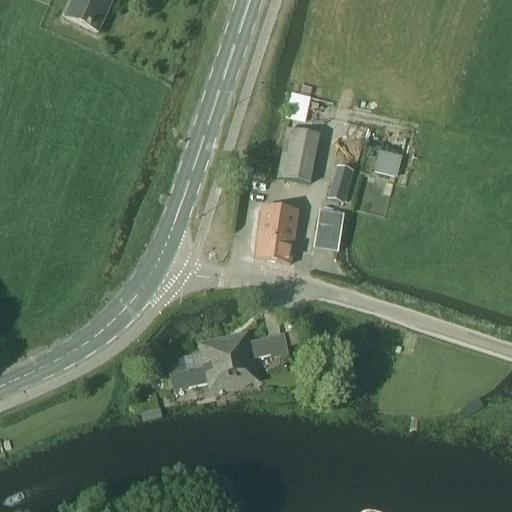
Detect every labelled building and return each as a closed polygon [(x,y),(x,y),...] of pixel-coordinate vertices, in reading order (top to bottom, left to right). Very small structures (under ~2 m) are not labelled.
[(96,36),(112,0),(71,0),(63,20),(96,36)] [(308,186),(317,139),(285,133),(276,180),(308,186)] [(327,201),(343,206),(352,175),(336,170),(327,201)] [(261,210),(260,214),(253,262),(289,267),(296,215),(261,210)] [(317,227),(313,249),(335,254),(340,232),(317,227)] [(297,333),(286,335),(289,349),(300,347),(297,333)] [(199,358),(167,364),(173,393),(205,386),(255,376),(252,363),(269,359),(270,363),(287,359),(282,338),(249,346),(246,336),(196,346),(199,358)] [(146,367),(149,381),(162,379),(160,364),(146,367)]
